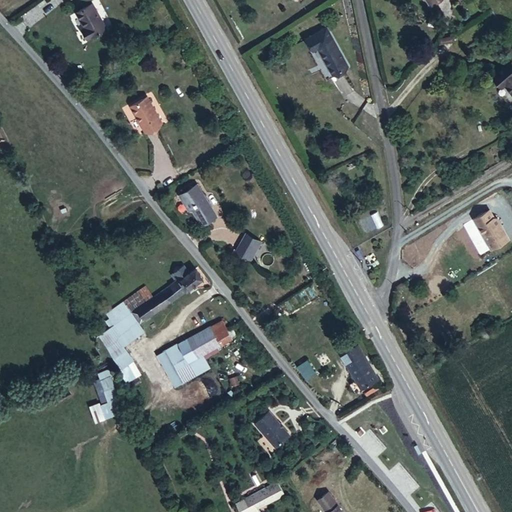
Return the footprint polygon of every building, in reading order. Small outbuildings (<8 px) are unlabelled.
[(422,0),(429,10),(435,7),(437,10),(443,6),(441,3),(444,0),(422,0)] [(474,0),(457,0),(463,8),(474,0)] [(87,11),(72,20),(79,36),(86,48),(102,38),(87,11)] [(80,51),(86,48),(79,36),(73,40),(80,51)] [(330,84),(345,78),(327,37),(308,45),(313,56),(317,54),(330,84)] [(511,79),(503,70),(485,85),(496,97),(498,95),(511,110),(511,109),(511,84),(510,81),(511,79)] [(150,95),(131,106),(147,134),(166,123),(150,95)] [(199,189),(181,199),(190,214),(193,212),(199,223),(213,215),(199,189)] [(472,219),(490,253),(510,242),(492,208),(472,219)] [(213,215),(199,223),(203,230),(217,222),(213,215)] [(247,237),(246,240),(259,248),(261,245),(247,237)] [(246,240),(237,254),(251,263),(259,248),(246,240)] [(182,279),(189,273),(183,264),(175,270),(182,279)] [(194,269),(189,273),(182,279),(138,315),(147,326),(204,280),(194,269)] [(136,317),(111,338),(115,347),(122,355),(150,333),(136,317)] [(198,348),(207,342),(204,336),(169,355),(179,372),(183,370),(186,369),(193,365),(204,359),(198,348)] [(214,354),(207,342),(198,348),(204,359),(214,354)] [(361,391),(380,379),(358,344),(340,355),(361,391)] [(297,367),(305,380),(316,373),(307,360),(297,367)] [(186,369),(189,375),(196,371),(193,365),(186,369)] [(183,370),(179,372),(164,381),(172,394),(191,384),(183,370)] [(91,380),(101,402),(91,406),(98,423),(124,412),(107,373),(91,380)] [(253,424),(275,450),(291,436),(269,410),(253,424)] [(332,435),(325,441),(333,450),(339,444),(332,435)] [(276,484),(238,508),(240,511),(258,511),(283,495),(276,484)] [(321,501),(328,511),(329,511),(341,505),(333,494),(321,501)]
